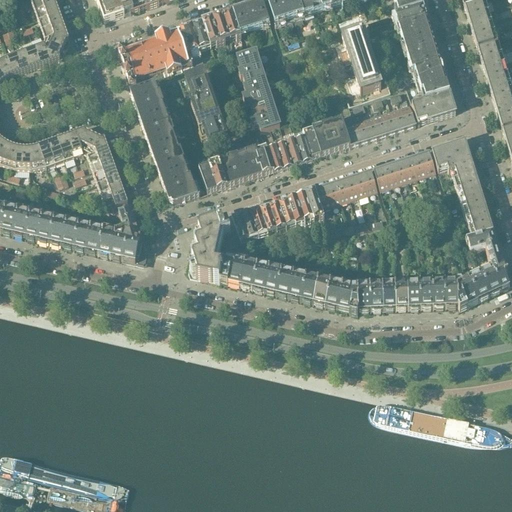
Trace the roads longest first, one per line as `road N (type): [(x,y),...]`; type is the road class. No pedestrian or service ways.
road 1 (tertiary): [(0,285),(371,370),(439,375),(511,367)]
road 2 (tertiary): [(511,347),(378,358),(0,274)]
road 3 (residential): [(511,309),(463,331),(358,337),(151,289)]
road 4 (residential): [(159,231),(478,127)]
road 5 (residential): [(90,46),(159,231)]
road 6 (residential): [(151,289),(0,256)]
road 7 (residential): [(229,0),(90,46)]
road 8 (residential): [(478,127),(439,0)]
